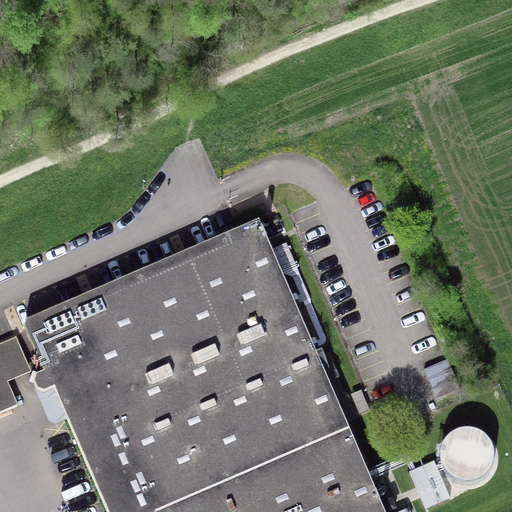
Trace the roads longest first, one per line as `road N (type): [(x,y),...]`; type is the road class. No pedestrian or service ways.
road 1 (track): [(412,0),(171,101),(0,186)]
road 2 (residential): [(193,202),(0,295)]
